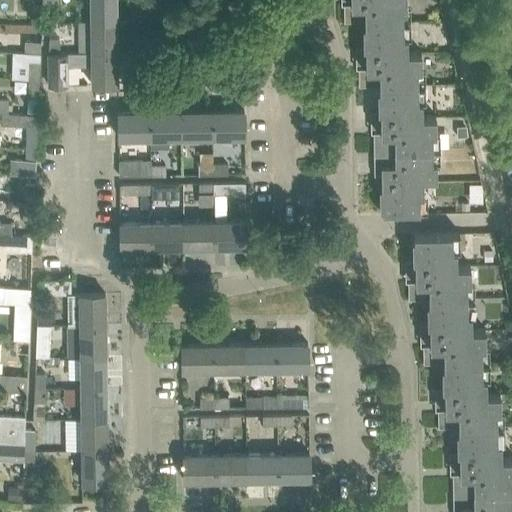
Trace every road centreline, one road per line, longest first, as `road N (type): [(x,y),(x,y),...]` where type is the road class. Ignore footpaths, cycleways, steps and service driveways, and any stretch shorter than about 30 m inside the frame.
road 1 (residential): [(142,511),(139,330),(151,302),(342,263),(364,243)]
road 2 (residential): [(346,187),(298,186),(288,177),(283,57),(290,31)]
road 3 (residential): [(411,459),(364,460),(350,440),(351,364),(358,356),(402,351)]
road 4 (residential): [(346,187),(335,50),(323,30),(290,31)]
road 5 (residential): [(364,243),(383,223),(511,216)]
